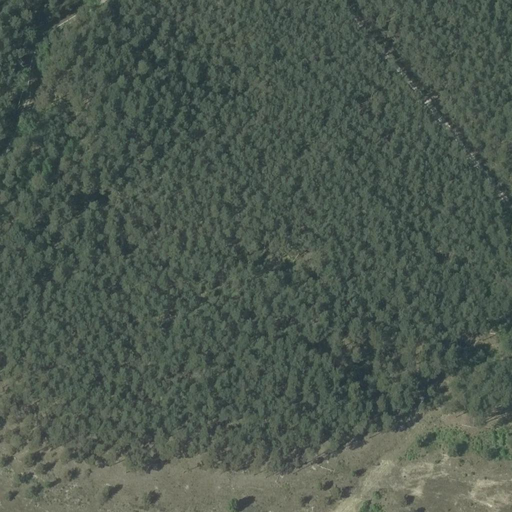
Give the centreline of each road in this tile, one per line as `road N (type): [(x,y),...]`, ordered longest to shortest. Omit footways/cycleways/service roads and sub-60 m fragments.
road 1 (track): [(511,210),(365,42),(342,0)]
road 2 (track): [(0,158),(19,128),(39,43),(102,0)]
